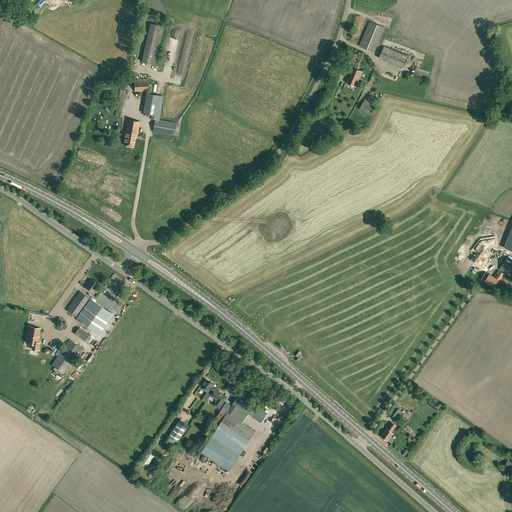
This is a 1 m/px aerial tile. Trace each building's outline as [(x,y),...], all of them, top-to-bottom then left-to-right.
[(385,28),(370,21),(359,46),(374,52),(385,28)] [(150,23),(142,62),(157,65),(165,26),(150,23)] [(407,56),(383,46),(378,57),(402,67),(407,56)] [(348,74),(360,79),(363,72),(351,67),(348,74)] [(427,81),(429,74),(415,69),(412,76),(427,81)] [(360,79),(348,74),(345,82),(356,87),(360,79)] [(134,79),(134,86),(134,92),(148,92),(148,79),(134,79)] [(341,89),(336,87),(332,95),(337,98),(341,89)] [(119,116),(120,111),(121,111),(123,103),(127,91),(120,89),(119,93),(117,92),(115,100),(117,101),(115,110),(116,110),(115,115),(119,116)] [(372,91),(368,99),(366,98),(359,109),(370,116),(377,104),(375,103),(380,95),(372,91)] [(143,113),(149,114),(160,116),(163,96),(146,93),(143,113)] [(137,138),(140,122),(127,119),(123,137),(125,137),(123,145),(134,147),(135,137),(137,138)] [(174,136),(175,129),(176,123),(155,119),(152,132),(174,136)] [(474,248),(478,251),(473,258),(475,259),(474,260),(477,262),(478,262),(480,263),(482,260),(483,260),(486,257),(485,256),(487,253),(484,250),(488,244),(495,243),(494,237),(481,239),(474,248)] [(511,266),(504,262),(499,269),(511,277),(511,266)] [(489,275),(485,280),(494,287),(497,283),(489,275)] [(92,293),(98,285),(90,279),(84,287),(92,293)] [(90,299),(83,294),(82,293),(80,291),(66,310),(70,312),(77,317),(88,301),(90,299)] [(91,303),(79,319),(95,331),(107,315),(91,303)] [(40,328),(28,326),(25,343),(33,344),(32,349),(38,350),(40,343),(38,342),(40,328)] [(85,340),(89,335),(78,328),(75,333),(85,340)] [(55,354),(57,356),(51,365),(63,373),(82,348),(70,339),(62,349),(59,348),(55,354)] [(211,395),(215,389),(212,386),(214,384),(206,379),(202,385),(205,387),(203,389),(207,392),(204,397),(208,399),(211,395)] [(218,391),(215,389),(211,395),(216,399),(212,404),(219,409),(227,397),(221,393),(222,392),(219,390),(218,391)] [(226,402),(216,417),(221,421),(250,440),(256,431),(238,419),(239,418),(228,410),(231,405),(226,402)] [(244,411),(261,422),(266,414),(249,402),(244,411)] [(400,409),(397,407),(391,415),(394,417),(400,409)] [(180,419),(169,436),(178,442),(189,425),(180,419)] [(250,440),(221,421),(211,437),(239,455),(250,440)] [(387,429),(391,432),(396,426),(391,422),(387,429)] [(393,433),(391,432),(387,429),(386,428),(381,436),(388,440),(393,433)] [(211,437),(201,452),(229,471),(239,455),(211,437)]
